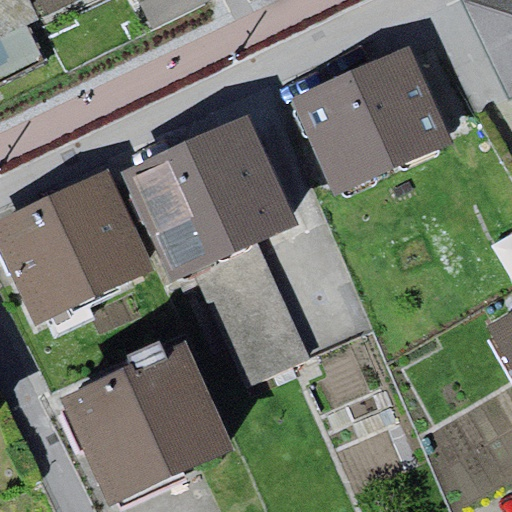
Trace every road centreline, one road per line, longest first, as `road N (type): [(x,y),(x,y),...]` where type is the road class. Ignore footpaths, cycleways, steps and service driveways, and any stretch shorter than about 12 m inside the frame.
road 1 (residential): [(0,189),(403,0)]
road 2 (residential): [(0,347),(79,511)]
